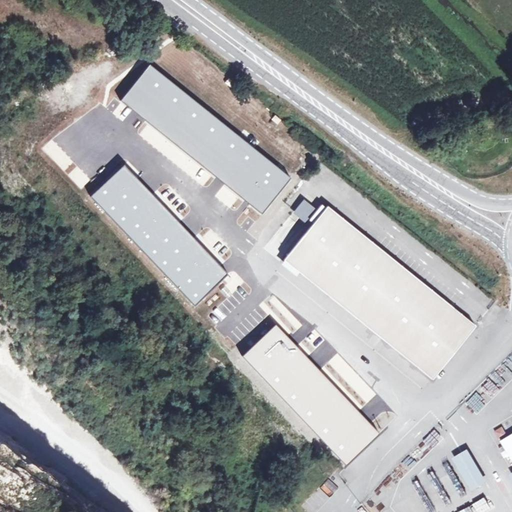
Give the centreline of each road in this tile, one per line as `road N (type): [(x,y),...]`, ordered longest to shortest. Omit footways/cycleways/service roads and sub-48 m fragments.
road 1 (secondary): [(296,89),(416,185),(511,247)]
road 2 (secondary): [(511,205),(455,188),(296,89)]
road 3 (track): [(0,366),(138,511)]
road 4 (secondary): [(176,0),(296,89)]
